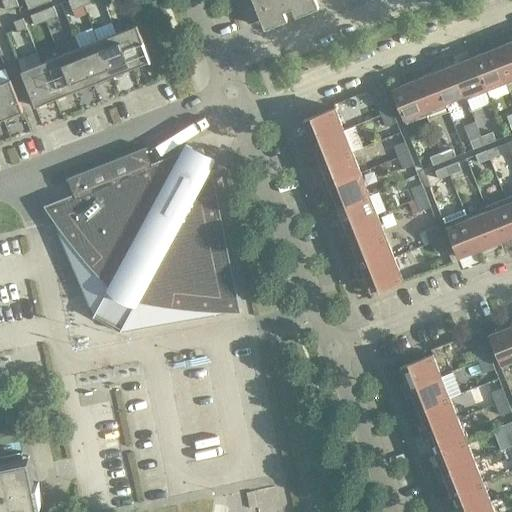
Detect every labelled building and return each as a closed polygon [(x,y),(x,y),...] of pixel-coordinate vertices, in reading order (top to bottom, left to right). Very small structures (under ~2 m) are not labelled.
[(12,7),(8,0),(1,0),(5,9),(12,7)] [(40,4),(38,0),(24,0),(28,9),(40,4)] [(84,5),(81,0),(68,0),(72,10),(84,5)] [(239,0),(248,23),(261,18),(264,27),(287,18),(283,9),(292,6),(295,15),(318,6),(315,0),(239,0)] [(57,16),(53,6),(42,10),(46,20),(57,16)] [(46,20),(42,10),(30,15),(34,25),(46,20)] [(27,28),(23,18),(13,21),(17,32),(27,28)] [(150,61),(136,25),(116,33),(130,69),(150,61)] [(130,69),(116,33),(97,40),(111,76),(130,69)] [(111,76),(97,40),(78,48),(92,84),(111,76)] [(511,81),(511,41),(493,49),(506,83),(511,81)] [(92,84),(78,48),(59,55),(74,91),(92,84)] [(506,83),(493,49),(473,57),(486,91),(506,83)] [(74,91),(59,55),(40,63),(55,99),(74,91)] [(486,91),(473,57),(452,65),(464,95),(465,100),(486,91)] [(55,99),(40,63),(21,71),(35,106),(55,99)] [(464,95),(452,65),(432,73),(444,103),(445,102),(464,95)] [(444,103),(432,73),(412,81),(426,115),(447,107),(445,102),(444,103)] [(23,111),(10,79),(0,82),(0,112),(3,119),(23,111)] [(426,115),(412,81),(391,89),(391,90),(392,90),(403,118),(402,118),(402,119),(403,119),(405,123),(426,115)] [(392,110),(388,99),(376,103),(381,115),(392,110)] [(304,137),(307,144),(343,130),(334,108),(302,120),(308,135),(304,137)] [(397,122),(392,110),(381,115),(385,126),(397,122)] [(352,151),(343,130),(307,144),(310,151),(314,150),(319,164),(352,151)] [(492,132),(481,136),(484,145),(495,140),(492,132)] [(484,145),(481,136),(470,141),(473,149),(484,145)] [(409,153),(404,141),(393,146),(397,157),(409,153)] [(55,222),(94,314),(93,316),(94,317),(95,315),(121,329),(120,330),(121,331),(122,329),(220,312),(220,308),(230,310),(233,294),(208,171),(214,160),(204,154),(204,153),(204,152),(204,151),(204,150),(204,149),(203,149),(203,148),(202,148),(201,148),(200,147),(199,147),(198,148),(197,148),(196,148),(196,149),(195,150),(185,144),(180,155),(154,166),(152,162),(146,147),(66,179),(72,193),(73,197),(62,202),(51,213),(58,220),(55,222)] [(501,154),(497,146),(486,150),(490,159),(501,154)] [(452,148),(441,152),(444,161),(455,156),(452,148)] [(490,159),(486,150),(475,155),(478,163),(490,159)] [(360,172),(352,151),(319,164),(325,177),(321,179),(324,186),(360,172)] [(444,161),(441,152),(429,157),(433,165),(444,161)] [(414,164),(409,153),(397,157),(402,169),(414,164)] [(461,170),(457,162),(446,166),(449,174),(461,170)] [(449,174),(446,166),(435,171),(438,179),(449,174)] [(368,193),(360,172),(324,186),(327,194),(331,192),(336,206),(368,193)] [(426,195),(421,184),(410,188),(415,200),(426,195)] [(377,214),(368,193),(336,206),(342,220),(338,221),(341,229),(377,214)] [(430,207),(426,195),(415,200),(419,211),(430,207)] [(511,235),(511,215),(505,198),(485,207),(486,211),(487,211),(499,241),(511,235)] [(468,218),(464,209),(442,218),(446,227),(445,227),(446,228),(447,228),(458,256),(457,256),(457,257),(479,249),(467,219),(468,218)] [(486,211),(468,218),(467,219),(479,249),(499,241),(487,211),(486,211)] [(385,236),(377,214),(341,229),(344,236),(347,235),(353,248),(385,236)] [(443,238),(438,226),(427,230),(431,242),(443,238)] [(394,257),(385,236),(353,248),(358,262),(355,264),(358,271),(394,257)] [(447,249),(443,238),(431,242),(436,254),(447,249)] [(402,279),(394,257),(358,271),(360,279),(364,277),(370,292),(402,279)] [(511,332),(509,326),(488,335),(488,336),(489,336),(500,363),(499,364),(500,365),(511,360),(511,332)] [(490,356),(485,345),(474,349),(478,361),(490,356)] [(402,383),(405,390),(441,376),(432,354),(400,367),(405,381),(402,383)] [(494,368),(490,356),(478,361),(483,373),(494,368)] [(449,397),(441,376),(405,390),(408,398),(411,396),(417,410),(449,397)] [(507,399),(502,387),(491,392),(495,403),(507,399)] [(457,418),(449,397),(417,410),(422,424),(418,425),(421,433),(457,418)] [(511,410),(507,399),(495,403),(500,415),(511,410)] [(466,440),(457,418),(421,433),(424,440),(428,438),(434,452),(466,440)] [(474,461),(466,440),(434,452),(439,466),(435,468),(438,475),(474,461)] [(21,452),(20,452),(21,457),(0,461),(0,511),(40,511),(38,501),(41,501),(38,482),(34,483),(28,484),(22,457),(21,452)] [(483,482),(474,461),(438,475),(441,482),(445,481),(450,495),(483,482)] [(468,511),(491,503),(483,482),(450,495),(456,509),(452,510),(452,511),(468,511)] [(494,511),(491,503),(468,511),(494,511)]
